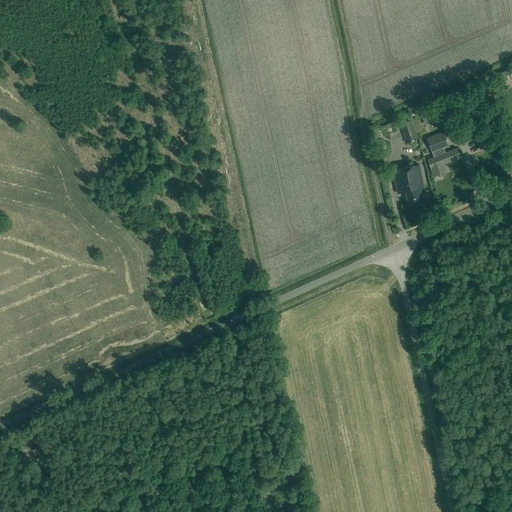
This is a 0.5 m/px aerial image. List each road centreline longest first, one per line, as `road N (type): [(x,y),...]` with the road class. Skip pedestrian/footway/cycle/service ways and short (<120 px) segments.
road 1 (unclassified): [(0,426),(395,248)]
road 2 (unclassified): [(451,511),(395,248)]
road 3 (unclassified): [(395,248),(511,195)]
